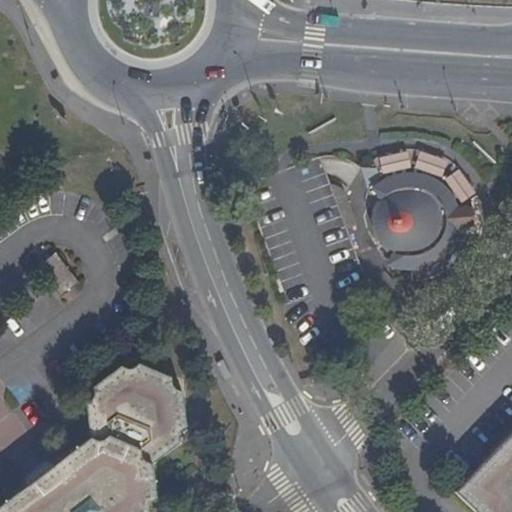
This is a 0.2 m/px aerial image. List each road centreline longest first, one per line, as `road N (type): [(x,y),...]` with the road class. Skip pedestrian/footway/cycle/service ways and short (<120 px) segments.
road 1 (residential): [(0,396),(102,319),(106,259),(53,237),(0,277)]
road 2 (primary): [(511,37),(316,28),(236,6)]
road 3 (residential): [(511,269),(326,455)]
road 4 (primary): [(219,55),(452,76)]
road 5 (tertiary): [(182,190),(255,371)]
road 6 (tertiary): [(122,86),(153,126),(182,190)]
